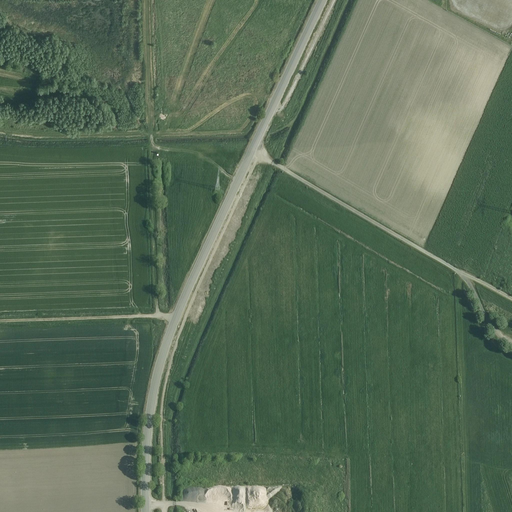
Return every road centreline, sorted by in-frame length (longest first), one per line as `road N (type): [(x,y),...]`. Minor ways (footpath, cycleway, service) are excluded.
road 1 (unclassified): [(146,511),(152,406),(172,330),(322,0)]
road 2 (track): [(149,0),(151,134),(0,129)]
road 3 (track): [(177,317),(0,321)]
road 4 (track): [(275,100),(220,99),(151,114)]
